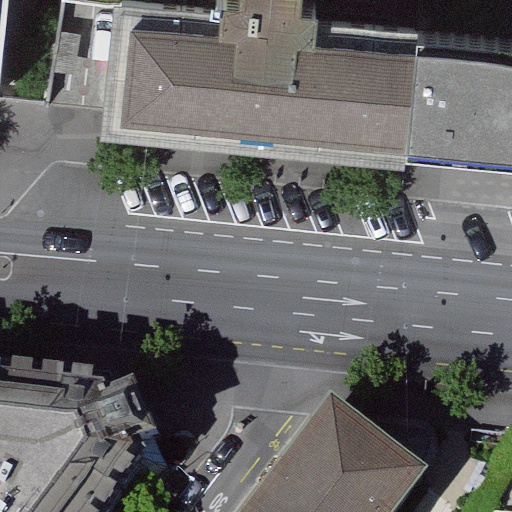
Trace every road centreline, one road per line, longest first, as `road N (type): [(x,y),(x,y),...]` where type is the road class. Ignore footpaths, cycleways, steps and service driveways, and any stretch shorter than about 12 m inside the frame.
road 1 (secondary): [(0,282),(374,318)]
road 2 (residential): [(374,318),(275,413),(205,511)]
road 3 (secondary): [(374,318),(511,331)]
